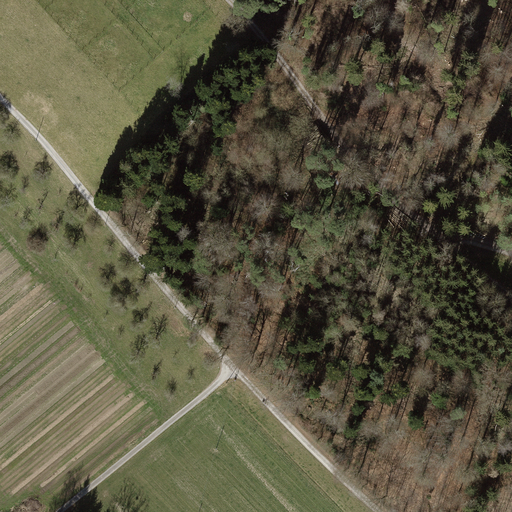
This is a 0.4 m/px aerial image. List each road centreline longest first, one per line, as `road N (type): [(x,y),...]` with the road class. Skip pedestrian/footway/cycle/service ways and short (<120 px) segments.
road 1 (track): [(0,98),(153,281),(373,511)]
road 2 (track): [(511,301),(379,190),(233,0)]
road 3 (track): [(61,511),(234,369)]
